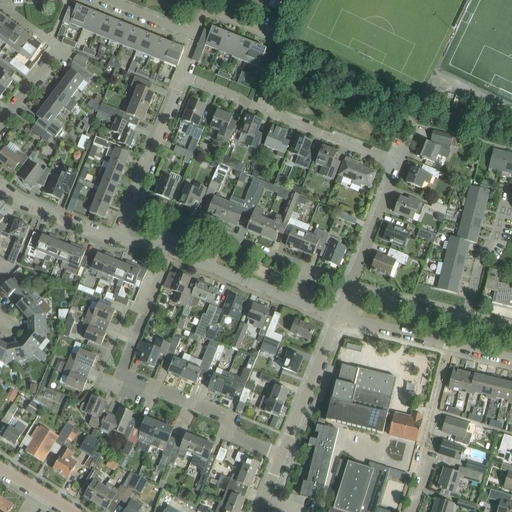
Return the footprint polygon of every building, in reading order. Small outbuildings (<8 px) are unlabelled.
[(282,0),(271,0),(269,6),(278,10),(282,0)] [(83,29),(90,11),(77,6),(75,10),(69,8),(63,23),(69,26),(70,24),(83,29)] [(96,34),(104,17),(90,11),(83,29),(96,34)] [(110,40),(117,22),(104,17),(96,34),(110,40)] [(0,38),(7,44),(19,29),(7,20),(0,29),(0,38)] [(123,45),(131,27),(117,22),(110,40),(123,45)] [(137,51),(144,33),(131,27),(123,45),(137,51)] [(219,51),(226,33),(212,28),(210,32),(204,30),(192,61),(199,64),(206,46),(219,51)] [(19,53),(30,37),(19,29),(7,44),(19,53)] [(150,56),(157,38),(144,33),(137,51),(150,56)] [(232,56),(239,38),(226,33),(219,51),(232,56)] [(42,46),(30,37),(19,53),(31,62),(42,46)] [(163,61),(171,44),(157,38),(150,56),(163,61)] [(246,62),(253,44),(239,38),(232,56),(246,62)] [(177,67),(184,49),(171,44),(163,61),(177,67)] [(265,53),(266,49),(253,44),(246,62),(259,67),(258,69),(264,71),(270,55),(265,53)] [(99,51),(96,58),(102,60),(104,53),(99,51)] [(14,59),(12,61),(10,65),(20,72),(24,67),(14,59)] [(4,72),(8,67),(0,60),(0,85),(6,90),(13,81),(6,76),(8,74),(4,72)] [(68,75),(64,80),(77,90),(84,81),(87,83),(92,78),(72,63),(68,68),(68,69),(65,72),(68,75)] [(150,91),(152,84),(135,77),(131,87),(137,89),(133,100),(149,107),(155,93),(150,91)] [(58,83),(55,87),(71,99),(77,90),(64,80),(60,85),(58,83)] [(55,93),(51,98),(64,108),(70,113),(77,103),(71,99),(55,87),(52,91),(55,93)] [(64,108),(51,98),(47,103),(44,101),(41,105),(57,117),(64,108)] [(143,121),(149,107),(133,100),(127,113),(102,103),(101,107),(99,111),(110,116),(116,118),(130,124),(129,124),(137,127),(140,120),(143,121)] [(199,122),(206,107),(190,101),(182,120),(190,123),(187,131),(194,134),(193,138),(199,141),(206,125),(199,122)] [(54,120),(57,117),(41,105),(38,109),(41,111),(37,117),(39,119),(36,124),(48,133),(55,138),(62,128),(62,126),(56,122),(54,120)] [(217,111),(214,121),(211,128),(220,132),(217,139),(228,144),(236,123),(235,123),(234,125),(230,123),(232,117),(217,111)] [(116,118),(110,116),(107,122),(114,124),(111,132),(120,136),(118,143),(132,149),(138,135),(127,131),(129,124),(130,124),(116,118)] [(245,120),(244,122),(245,122),(241,134),(248,137),(245,145),(257,150),(263,136),(257,133),(262,122),(248,117),(246,120),(245,120)] [(48,133),(36,124),(31,130),(43,139),(48,133)] [(273,127),(269,136),(265,146),(278,152),(276,156),(283,159),(289,143),(283,141),(287,133),(273,127)] [(421,146),(417,157),(422,159),(422,160),(424,161),(425,160),(434,164),(438,155),(447,158),(450,152),(451,146),(453,136),(433,131),(433,132),(434,132),(431,145),(425,142),(423,142),(423,141),(422,142),(421,146)] [(298,137),(294,146),(291,154),(299,157),(295,165),(308,170),(313,157),(307,154),(312,143),(298,137)] [(109,148),(115,151),(111,160),(126,166),(130,154),(121,151),(122,148),(96,138),(94,144),(108,150),(109,148)] [(193,138),(188,151),(194,153),(199,141),(193,138)] [(28,159),(18,151),(15,155),(6,147),(0,154),(0,162),(6,167),(5,168),(12,174),(19,164),(23,166),(28,159)] [(323,147),(319,156),(316,164),(323,167),(320,175),(333,180),(338,167),(332,164),(337,153),(323,147)] [(493,150),(489,169),(502,172),(506,156),(499,154),(500,152),(493,150)] [(185,157),(183,162),(189,165),(194,153),(188,151),(185,157)] [(221,156),(218,163),(229,168),(231,160),(221,156)] [(511,157),(506,156),(502,172),(511,174),(511,157)] [(346,158),(342,167),(339,175),(352,181),(351,183),(360,187),(361,185),(370,188),(376,173),(353,164),(354,162),(346,158)] [(121,176),(126,166),(111,160),(107,170),(121,176)] [(50,171),(46,169),(43,172),(31,162),(19,178),(23,181),(23,183),(24,184),(25,185),(27,186),(28,185),(32,188),(35,184),(44,188),(50,171)] [(229,168),(218,163),(206,196),(213,198),(215,192),(218,193),(229,168)] [(441,173),(432,169),(423,166),(426,167),(423,173),(412,169),(406,183),(422,189),(424,182),(430,184),(433,177),(438,179),(440,176),(441,173)] [(54,176),(47,194),(61,199),(64,192),(66,186),(72,188),(78,173),(67,169),(64,168),(62,172),(60,178),(54,176)] [(117,187),(121,176),(107,170),(103,181),(117,187)] [(171,201),(178,183),(162,177),(155,194),(171,201)] [(254,199),(258,188),(261,181),(254,178),(247,196),(254,199)] [(113,197),(117,187),(103,181),(99,191),(113,197)] [(258,205),(264,190),(266,183),(261,181),(258,188),(254,199),(252,203),(258,205)] [(202,202),(205,193),(207,189),(195,184),(193,189),(186,186),(179,204),(192,209),(196,200),(202,202)] [(302,190),(292,185),(289,192),(292,193),(299,196),(302,190)] [(471,187),(467,200),(484,204),(486,204),(488,198),(490,191),(480,189),(471,187)] [(109,208),(113,197),(99,191),(94,202),(109,208)] [(267,221),(261,236),(275,242),(278,233),(284,235),(286,229),(290,219),(293,213),(300,196),(299,196),(292,193),(290,199),(291,200),(284,219),(277,216),(274,224),(267,221)] [(222,221),(229,204),(221,201),(222,196),(217,194),(215,199),(215,198),(208,215),(222,221)] [(425,204),(423,204),(414,200),(413,203),(400,198),(394,213),(411,220),(414,213),(420,216),(425,204)] [(467,200),(464,213),(483,218),(484,212),(486,204),(484,204),(467,200)] [(104,219),(109,208),(94,202),(90,213),(104,219)] [(448,208),(434,202),(430,210),(445,216),(448,208)] [(237,227),(240,217),(243,210),(229,204),(222,221),(237,227)] [(256,208),(247,231),(261,236),(267,221),(261,218),(264,211),(256,208)] [(358,219),(338,211),(336,218),(355,226),(358,219)] [(290,219),(286,229),(287,229),(292,231),(286,247),(300,252),(307,234),(310,226),(304,224),(297,221),(299,216),(293,213),(290,219)] [(461,226),(477,230),(480,231),(481,224),(483,218),(464,213),(461,226)] [(14,265),(30,227),(16,221),(10,235),(17,238),(7,262),(14,265)] [(410,233),(399,228),(390,225),(383,240),(390,243),(392,244),(404,249),(410,233)] [(458,239),(470,242),(476,244),(478,238),(480,231),(477,230),(461,226),(458,239)] [(307,234),(300,252),(313,257),(318,243),(324,246),(325,246),(329,236),(329,234),(317,229),(314,237),(307,234)] [(437,235),(420,229),(417,237),(434,244),(437,235)] [(47,256),(54,237),(50,235),(49,238),(42,236),(34,233),(28,248),(30,249),(28,256),(35,258),(37,252),(47,256)] [(324,246),(320,257),(325,258),(323,261),(338,267),(346,249),(340,246),(341,242),(332,238),(329,236),(325,246),(324,246)] [(47,256),(44,262),(49,263),(51,258),(57,260),(64,244),(58,242),(59,239),(54,237),(47,256)] [(451,237),(448,250),(464,254),(466,255),(468,248),(470,242),(458,239),(451,237)] [(64,244),(57,260),(63,262),(61,268),(66,270),(66,269),(67,267),(68,264),(75,245),(71,243),(70,247),(64,244)] [(68,264),(67,267),(78,271),(79,269),(79,267),(85,269),(89,258),(84,256),(85,253),(79,250),(80,247),(75,245),(68,264)] [(395,262),(405,266),(408,267),(410,261),(408,260),(409,257),(390,249),(390,250),(391,250),(388,259),(378,255),(371,270),(389,277),(395,262)] [(448,250),(444,264),(463,268),(465,262),(466,255),(464,254),(448,250)] [(89,258),(85,269),(90,271),(91,269),(98,272),(96,278),(100,280),(110,255),(105,253),(104,256),(98,254),(95,261),(89,258)] [(110,255),(100,280),(110,284),(113,278),(119,263),(113,260),(114,257),(110,255)] [(119,263),(113,278),(119,280),(117,286),(121,288),(121,287),(124,282),(131,263),(127,262),(125,265),(119,263)] [(131,263),(124,282),(140,289),(148,270),(131,263)] [(444,264),(441,276),(457,280),(460,281),(462,274),(463,268),(444,264)] [(485,289),(495,292),(492,303),(511,307),(511,286),(500,284),(498,284),(500,272),(490,269),(485,289)] [(174,303),(186,307),(190,295),(185,293),(190,279),(177,274),(176,276),(170,273),(164,288),(177,293),(174,303)] [(440,280),(438,290),(457,294),(458,288),(460,281),(457,280),(441,276),(440,280)] [(14,277),(1,289),(9,297),(11,296),(15,300),(26,290),(14,277)] [(198,282),(192,296),(190,295),(186,307),(182,315),(188,317),(191,310),(189,310),(194,297),(212,304),(217,290),(198,282)] [(26,290),(15,300),(19,304),(17,306),(24,315),(37,303),(26,290)] [(237,310),(239,311),(244,300),(229,295),(223,310),(217,308),(205,339),(210,341),(214,343),(219,330),(216,329),(218,324),(222,325),(226,317),(238,322),(241,314),(236,312),(237,310)] [(125,299),(118,296),(116,300),(116,302),(126,306),(129,301),(125,299)] [(46,326),(46,313),(50,310),(41,301),(40,300),(37,303),(24,315),(29,320),(29,326),(46,326)] [(115,311),(106,307),(99,304),(96,312),(90,310),(86,319),(97,324),(100,318),(110,323),(115,311)] [(250,314),(248,319),(255,321),(253,326),(261,329),(258,335),(265,338),(267,332),(270,325),(273,319),(267,316),(269,311),(254,305),(250,314)] [(205,339),(217,308),(210,306),(207,315),(206,314),(205,314),(204,315),(203,315),(195,335),(205,339)] [(273,319),(270,325),(276,327),(277,325),(281,315),(275,313),(273,319)] [(95,330),(97,324),(86,319),(82,330),(88,332),(85,339),(101,346),(106,334),(95,330)] [(314,329),(296,321),(291,333),(310,340),(314,329)] [(239,351),(249,326),(241,323),(231,348),(239,351)] [(47,338),(46,326),(29,326),(29,332),(24,338),(38,349),(47,338)] [(63,330),(61,336),(68,339),(70,332),(63,330)] [(267,332),(265,338),(272,340),(278,343),(280,343),(282,337),(274,334),(267,332)] [(171,345),(170,345),(167,351),(174,354),(181,340),(174,337),(171,345)] [(38,349),(24,338),(20,343),(14,345),(17,362),(30,359),(38,349)] [(265,338),(263,344),(267,346),(277,350),(280,343),(278,343),(265,338)] [(163,362),(167,351),(170,345),(158,340),(154,348),(140,342),(135,355),(143,358),(141,362),(154,367),(159,356),(164,358),(162,361),(163,362)] [(217,349),(219,345),(214,343),(210,341),(208,346),(217,349)] [(17,362),(14,345),(8,346),(2,342),(0,345),(0,361),(5,364),(17,362)] [(346,349),(361,353),(362,348),(347,344),(346,349)] [(219,345),(217,349),(213,359),(219,362),(224,347),(219,345)] [(210,369),(213,359),(217,349),(208,346),(202,361),(191,357),(188,364),(182,379),(196,384),(201,370),(208,372),(210,369)] [(97,357),(88,353),(80,350),(78,356),(72,354),(67,365),(79,370),(81,364),(92,369),(97,357)] [(302,359),(293,355),(279,350),(276,357),(285,361),(282,368),(296,374),(302,359)] [(182,379),(188,364),(191,357),(184,354),(181,362),(174,359),(168,373),(182,379)] [(52,368),(56,357),(52,355),(48,366),(52,368)] [(58,362),(54,371),(60,373),(64,364),(58,362)] [(77,376),(79,370),(67,365),(63,376),(69,378),(66,385),(83,392),(88,380),(77,376)] [(387,419),(388,414),(396,378),(357,369),(342,365),(338,382),(336,382),(332,400),(331,400),(331,401),(328,413),(326,420),(326,421),(332,422),(332,421),(377,432),(377,433),(383,434),(387,419)] [(450,383),(448,389),(454,390),(454,389),(460,390),(464,372),(458,371),(459,368),(454,367),(453,370),(450,383)] [(221,394),(226,380),(220,378),(223,371),(217,369),(215,375),(214,375),(209,390),(210,389),(221,394)] [(242,395),(252,372),(245,369),(241,378),(229,373),(226,380),(221,394),(232,398),(232,399),(233,399),(236,392),(242,395)] [(464,372),(460,390),(465,391),(465,394),(470,395),(475,372),(471,371),(470,374),(464,372)] [(475,372),(470,395),(474,396),(475,394),(481,395),(485,378),(479,376),(480,373),(475,372)] [(262,373),(259,380),(270,384),(273,378),(262,373)] [(485,378),(481,395),(486,396),(486,398),(491,399),(496,377),(492,376),(491,379),(485,378)] [(496,377),(491,399),(495,401),(496,398),(502,400),(506,383),(500,381),(501,378),(496,377)] [(506,383),(502,400),(507,401),(507,404),(511,405),(511,404),(511,384),(506,383)] [(276,386),(271,399),(284,404),(289,391),(280,387),(276,386)] [(251,391),(245,389),(239,402),(246,404),(251,391)] [(93,396),(89,405),(84,404),(83,404),(80,409),(81,411),(93,416),(89,425),(99,430),(105,416),(99,413),(105,401),(93,396)] [(262,405),(260,410),(274,416),(278,418),(284,404),(271,399),(265,397),(264,396),(261,403),(262,405)] [(32,401),(27,410),(26,411),(38,418),(43,408),(32,401)] [(239,402),(236,409),(243,412),(246,405),(246,404),(239,402)] [(12,418),(17,409),(12,405),(2,422),(7,425),(12,418)] [(120,408),(116,417),(113,416),(112,418),(105,416),(99,430),(110,435),(112,430),(122,434),(120,438),(128,442),(128,441),(137,421),(131,418),(133,413),(120,408)] [(422,420),(423,416),(412,413),(411,417),(394,413),(394,416),(388,414),(387,419),(393,421),(389,435),(417,442),(423,420),(422,420)] [(278,418),(274,416),(269,427),(274,429),(278,418)] [(146,418),(137,441),(151,446),(154,438),(160,424),(146,418)] [(445,425),(442,432),(456,437),(454,443),(468,447),(472,434),(466,432),(468,425),(447,418),(446,419),(447,420),(446,425),(445,425)] [(300,496),(302,496),(314,499),(317,485),(325,487),(338,431),(324,427),(326,421),(326,420),(319,419),(315,433),(319,434),(317,440),(310,439),(308,446),(315,448),(313,457),(312,460),(312,462),(307,483),(303,482),(300,494),(300,496)] [(15,446),(27,427),(19,422),(16,427),(11,424),(3,438),(15,446)] [(63,447),(68,439),(72,432),(75,427),(67,423),(59,437),(42,426),(26,452),(43,463),(55,443),(63,447)] [(154,438),(151,446),(158,449),(164,452),(170,438),(173,429),(160,424),(154,438)] [(194,455),(200,440),(187,434),(181,449),(174,446),(173,450),(169,458),(167,464),(174,466),(177,458),(184,461),(187,453),(194,455)] [(88,436),(80,448),(90,454),(86,462),(84,465),(89,469),(91,465),(92,463),(95,455),(93,454),(100,443),(88,436)] [(194,455),(191,463),(198,466),(205,469),(214,445),(200,440),(194,455)] [(134,444),(128,441),(128,442),(123,454),(129,457),(134,444)] [(464,447),(453,444),(443,441),(439,455),(459,461),(464,447)] [(61,457),(53,469),(68,479),(76,466),(78,462),(71,458),(73,454),(62,448),(58,455),(61,457)] [(221,448),(217,457),(216,460),(223,463),(224,460),(228,451),(221,448)] [(95,455),(92,463),(97,465),(101,455),(96,453),(95,455)] [(238,453),(235,461),(244,465),(241,471),(255,476),(260,464),(247,459),(248,456),(238,453)] [(167,464),(169,458),(163,455),(158,469),(164,472),(167,464)] [(330,507),(328,511),(390,511),(378,508),(388,476),(390,469),(373,464),(370,463),(368,468),(348,462),(340,460),(335,476),(339,478),(343,479),(334,508),(330,507)] [(486,476),(488,469),(468,462),(466,470),(483,475),(486,476)] [(511,467),(509,466),(502,464),(500,470),(509,473),(504,488),(511,490),(511,467)] [(483,475),(466,470),(460,468),(458,474),(444,469),(438,489),(454,494),(460,478),(481,484),(483,475)] [(96,503),(105,488),(99,484),(102,480),(97,477),(100,473),(93,469),(86,481),(92,485),(85,497),(96,503)] [(390,469),(388,476),(407,481),(409,475),(390,469)] [(221,476),(219,482),(235,488),(237,483),(250,488),(255,476),(241,471),(239,477),(233,475),(230,480),(221,476)] [(204,488),(209,475),(203,472),(198,486),(204,488)] [(134,491),(141,477),(135,474),(128,487),(134,491)] [(141,494),(148,481),(141,477),(134,491),(141,494)] [(219,482),(216,488),(225,492),(231,494),(227,505),(241,511),(246,499),(236,495),(233,494),(235,488),(219,482)] [(105,488),(96,503),(107,510),(114,498),(120,502),(125,493),(127,490),(121,486),(118,490),(114,487),(108,484),(105,488)] [(511,511),(511,503),(510,503),(501,500),(502,494),(511,496),(491,490),(488,498),(500,502),(497,511),(511,511)] [(10,511),(14,506),(3,499),(0,497),(0,511),(10,511)] [(451,511),(454,504),(446,502),(436,499),(432,511),(451,511)] [(476,505),(459,499),(457,506),(474,511),(476,505)] [(124,511),(138,511),(142,506),(131,500),(131,501),(124,511)]
